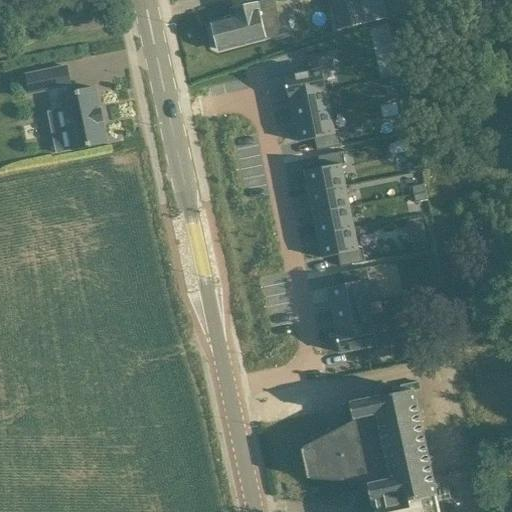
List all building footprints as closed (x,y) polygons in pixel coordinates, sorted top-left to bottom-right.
[(274,0),(271,0),(232,10),(234,17),(213,23),(213,24),(212,24),(212,25),(213,26),(215,32),(214,32),(214,33),(215,34),(216,34),(214,35),(212,38),(214,47),(218,48),(219,48),(220,50),(282,35),(274,0)] [(327,0),(335,31),(388,18),(383,0),(327,0)] [(283,76),(287,99),(325,91),(320,69),(332,66),(330,54),(305,59),(308,71),(283,76)] [(49,90),(54,111),(54,113),(65,111),(73,149),(73,150),(108,143),(107,141),(107,142),(103,121),(104,121),(101,110),(100,110),(96,90),(97,89),(96,88),(70,93),(69,86),(71,85),(67,67),(27,75),(31,93),(49,90)] [(392,86),(403,84),(402,77),(391,79),(392,86)] [(325,91),(287,99),(288,100),(288,99),(293,119),(329,112),(325,91)] [(329,112),(293,119),(297,142),(313,138),(316,150),(340,145),(338,133),(334,133),(329,112)] [(308,193),(345,186),(340,164),(344,163),(341,151),(317,156),(319,168),(304,171),(308,193)] [(361,202),(394,198),(392,182),(360,185),(361,202)] [(413,187),(415,194),(426,192),(425,184),(413,187)] [(345,186),(308,193),(313,214),(349,207),(345,186)] [(426,192),(415,194),(416,202),(428,200),(426,192)] [(317,236),(354,228),(349,207),(313,214),(317,236)] [(422,218),(408,221),(411,232),(425,229),(422,218)] [(358,249),(354,228),(317,236),(322,258),(338,254),(340,266),(364,261),(362,249),(358,249)] [(418,261),(420,270),(432,268),(430,258),(418,261)] [(328,287),(333,309),(369,302),(364,280),(368,279),(366,267),(341,272),(344,284),(328,287)] [(439,311),(451,308),(449,300),(437,302),(439,311)] [(373,323),(369,302),(333,309),(337,329),(336,330),(336,331),(373,323)] [(413,302),(400,304),(402,314),(415,312),(413,302)] [(373,323),(336,331),(341,353),(366,347),(368,359),(393,354),(390,342),(378,344),(373,323)] [(429,355),(456,350),(453,335),(426,341),(429,355)] [(431,511),(429,500),(434,499),(410,391),(403,392),(375,399),(351,404),(356,426),(350,427),(350,426),(348,426),(349,429),(341,430),(342,432),(334,434),(334,436),(326,438),(327,440),(319,442),(319,444),(312,446),(312,448),(303,450),(309,479),(318,476),(319,479),(327,477),(327,479),(335,477),(335,480),(343,478),(344,480),(352,478),(352,481),(360,479),(360,481),(368,479),(372,500),(379,499),(380,506),(378,507),(379,511),(431,511)]
